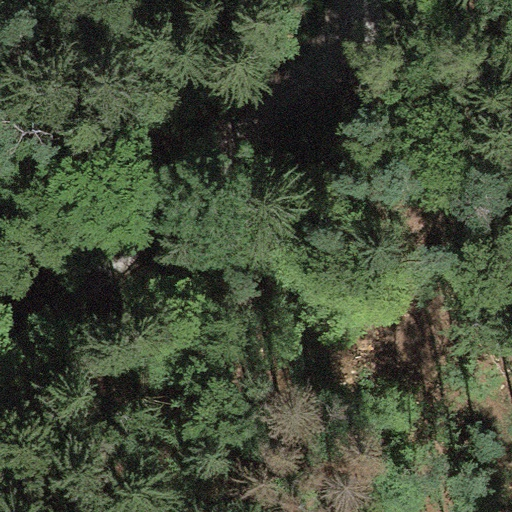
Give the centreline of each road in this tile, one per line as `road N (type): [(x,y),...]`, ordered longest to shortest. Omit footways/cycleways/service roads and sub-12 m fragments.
road 1 (track): [(378,0),(0,363)]
road 2 (track): [(360,0),(381,82),(433,140),(511,207)]
